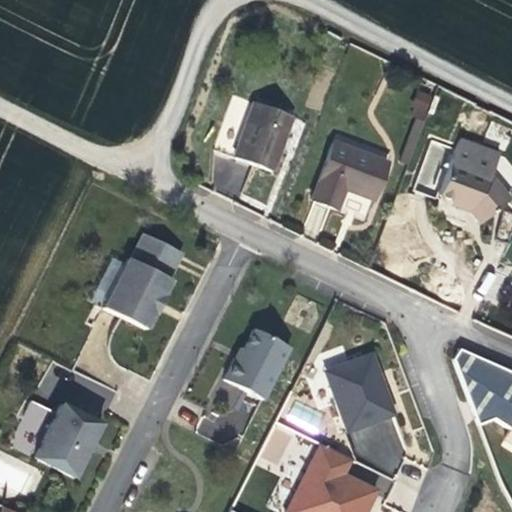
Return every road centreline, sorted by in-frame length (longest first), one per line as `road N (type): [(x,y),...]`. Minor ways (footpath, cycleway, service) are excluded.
road 1 (residential): [(248,228),(102,511)]
road 2 (residential): [(418,313),(465,444),(439,511)]
road 3 (residential): [(418,313),(248,228)]
road 4 (unclassified): [(0,102),(149,178)]
